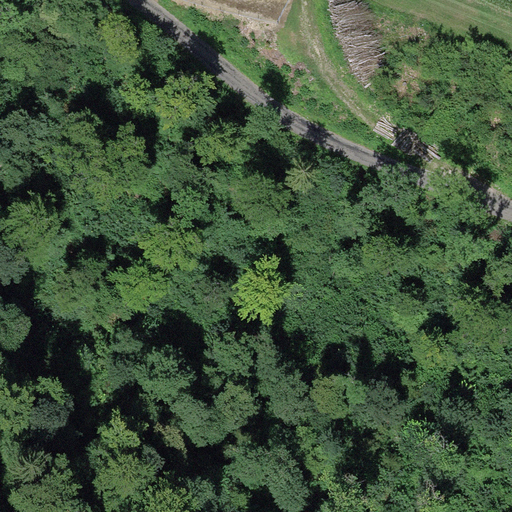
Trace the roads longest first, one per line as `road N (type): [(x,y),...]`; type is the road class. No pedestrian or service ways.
road 1 (unclassified): [(132,0),(290,125),(511,213)]
road 2 (track): [(436,182),(329,80),(309,28)]
